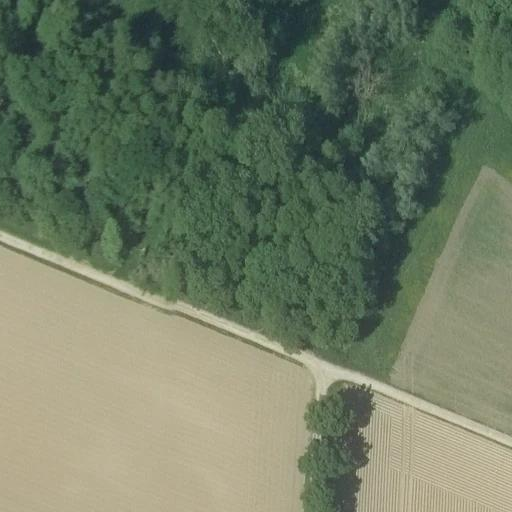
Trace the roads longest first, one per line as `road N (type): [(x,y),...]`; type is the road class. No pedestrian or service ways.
road 1 (unclassified): [(511,437),(0,228)]
road 2 (track): [(330,365),(319,511)]
